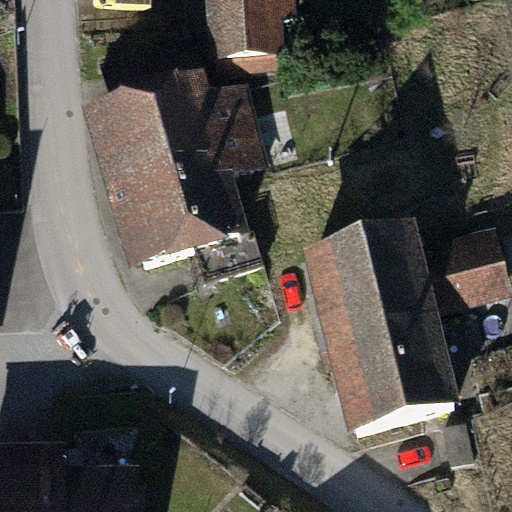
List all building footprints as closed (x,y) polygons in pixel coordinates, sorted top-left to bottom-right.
[(292,0),(215,0),(220,72),(297,67),(292,0)] [(138,278),(260,251),(225,90),(103,116),(138,278)] [(446,320),(511,305),(511,281),(500,228),(429,244),(446,320)] [(323,268),(363,446),(470,422),(446,320),(429,244),(323,268)] [(83,457),(0,458),(0,511),(154,511),(154,486),(83,488),(83,457)]
